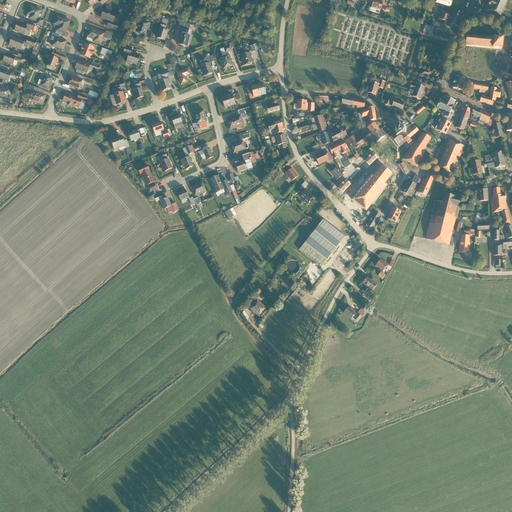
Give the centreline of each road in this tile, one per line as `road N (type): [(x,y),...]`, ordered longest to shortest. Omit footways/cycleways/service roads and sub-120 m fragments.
road 1 (residential): [(285,401),(330,304),(374,245)]
road 2 (residential): [(46,118),(84,17),(34,0)]
road 3 (residential): [(208,87),(225,161),(168,187)]
road 4 (residential): [(374,245),(491,274)]
road 5 (track): [(87,122),(0,203)]
